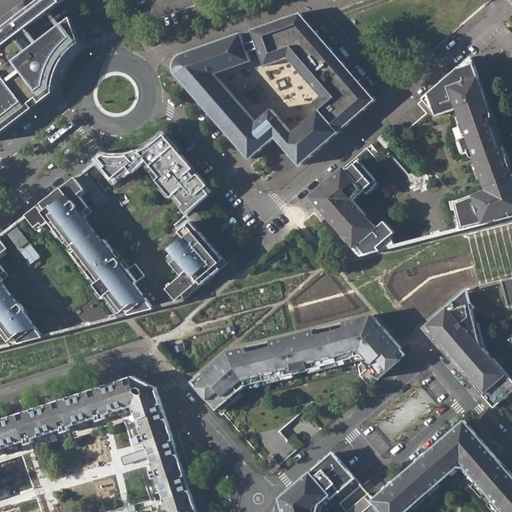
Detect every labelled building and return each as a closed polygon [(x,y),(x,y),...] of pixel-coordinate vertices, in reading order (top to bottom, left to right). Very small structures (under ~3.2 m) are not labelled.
[(57,73),(58,70),(59,68),(60,66),(61,64),(63,59),(66,55),(68,52),(70,49),(73,45),(76,42),(77,40),(64,23),(57,28),(47,14),(65,0),(64,0),(39,0),(0,30),(0,134),(54,94),(54,91),(55,83),(56,79),(57,73)] [(203,14),(198,0),(165,13),(171,26),(203,14)] [(333,50),(300,13),(254,29),(267,67),(291,59),(323,97),(316,103),(318,106),(321,109),(341,133),(378,101),(343,61),(341,63),(337,62),(335,64),(330,59),(332,58),(333,52),(333,50)] [(80,43),(71,18),(64,23),(77,40),(76,42),(73,45),(70,49),(68,52),(66,55),(63,59),(61,64),(60,66),(59,68),(58,70),(57,73),(56,79),(58,72),(60,68),(62,64),(65,59),(67,56),(72,50),(78,45),(80,43)] [(241,34),(229,38),(239,65),(251,61),(241,34)] [(239,65),(229,38),(184,54),(178,76),(178,77),(252,162),(279,139),(290,130),(273,109),(258,122),(215,74),(239,65)] [(343,61),(333,50),(333,52),(332,58),(330,59),(335,64),(337,62),(341,63),(343,61)] [(479,158),(489,190),(454,200),(463,231),(511,218),(511,166),(474,56),(431,93),(438,101),(441,108),(443,114),(463,107),(466,114),(468,121),(464,123),(468,136),(464,137),(468,153),(473,152),(473,155),(475,156),(476,157),(477,158),(479,158)] [(428,96),(439,110),(441,108),(438,101),(431,93),(428,96)] [(290,130),(279,139),(303,166),(341,133),(321,109),(293,133),(290,130)] [(50,133),(58,127),(55,124),(47,130),(50,133)] [(394,126),(382,136),(392,148),(400,142),(404,138),(394,126)] [(105,155),(101,158),(107,166),(104,168),(113,179),(128,168),(130,165),(136,172),(143,165),(147,162),(161,178),(157,181),(172,198),(177,194),(185,203),(182,206),(188,214),(215,191),(165,134),(163,137),(160,140),(154,145),(150,147),(147,149),(144,151),(140,152),(138,153),(131,155),(129,156),(123,156),(120,157),(115,157),(112,156),(108,156),(105,155)] [(311,198),(363,257),(383,252),(381,249),(397,237),(402,232),(392,221),(386,226),(362,198),(373,189),(376,192),(388,181),(367,159),(356,169),(351,164),(311,198)] [(147,162),(143,165),(157,181),(161,178),(147,162)] [(130,165),(128,168),(133,174),(136,172),(130,165)] [(76,177),(27,215),(36,227),(42,223),(44,226),(50,221),(98,284),(96,285),(106,297),(107,296),(123,317),(155,309),(136,284),(146,276),(136,264),(129,269),(106,240),(103,242),(85,218),(88,216),(82,208),(87,204),(81,196),(87,192),(76,177)] [(87,204),(82,208),(88,216),(93,212),(87,204)] [(168,289),(179,303),(185,301),(229,263),(193,221),(181,232),(184,235),(187,238),(181,243),(174,250),(175,251),(168,257),(184,275),(168,289)] [(187,238),(184,235),(178,240),(181,243),(187,238)] [(0,237),(0,327),(13,345),(45,337),(27,313),(28,311),(22,304),(21,305),(2,281),(5,279),(0,272),(0,270),(4,268),(0,262),(0,254),(8,249),(0,237)] [(397,237),(381,249),(383,252),(398,248),(397,237)] [(4,268),(0,270),(0,272),(5,279),(10,275),(4,268)] [(463,294),(476,309),(468,291),(463,294)] [(463,294),(426,327),(497,409),(510,398),(511,396),(511,377),(497,359),(495,361),(484,349),(475,310),(476,309),(463,294)] [(89,308),(70,313),(74,327),(107,317),(104,305),(90,309),(89,308)] [(229,352),(194,382),(218,410),(246,386),(297,373),(297,374),(313,370),(313,369),(357,358),(356,356),(365,354),(369,358),(366,360),(381,377),(408,354),(374,315),(229,352)] [(134,375),(0,418),(0,452),(0,453),(0,451),(0,448),(27,440),(28,443),(37,441),(36,437),(63,428),(64,432),(72,429),(71,425),(96,417),(98,421),(106,418),(105,414),(132,405),(141,433),(138,435),(140,442),(144,441),(153,469),(149,470),(152,478),(156,477),(165,507),(148,511),(140,511),(140,510),(133,511),(198,511),(156,387),(154,387),(134,377),(134,375)] [(335,450),(281,496),(284,511),(423,511),(460,481),(486,511),(511,511),(511,474),(469,424),(466,427),(463,423),(375,498),(369,490),(348,509),(341,501),(363,483),(335,450)] [(270,457),(266,461),(274,471),(278,466),(270,457)]
